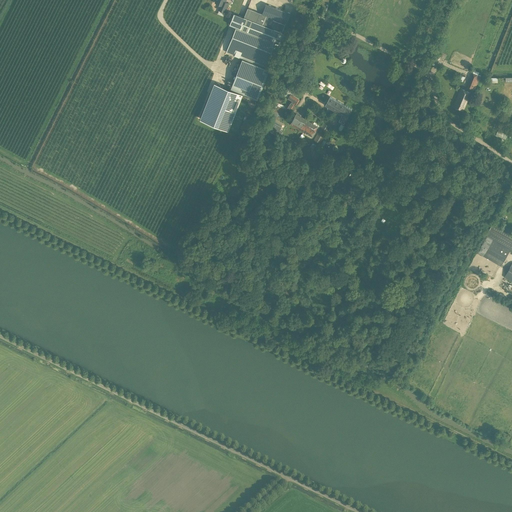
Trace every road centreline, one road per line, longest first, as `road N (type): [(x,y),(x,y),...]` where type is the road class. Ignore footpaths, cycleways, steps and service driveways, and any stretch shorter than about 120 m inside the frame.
road 1 (track): [(0,208),(511,460)]
road 2 (track): [(287,477),(0,336)]
road 3 (unclassified): [(511,162),(440,109),(416,67),(285,0)]
road 4 (track): [(312,12),(272,115),(330,150)]
